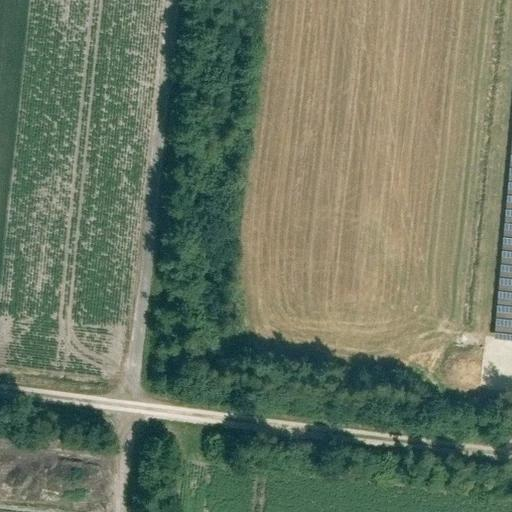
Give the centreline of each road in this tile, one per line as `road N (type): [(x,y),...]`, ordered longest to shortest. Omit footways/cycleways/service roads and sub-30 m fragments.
road 1 (track): [(0,390),(511,455)]
road 2 (track): [(174,0),(133,407)]
